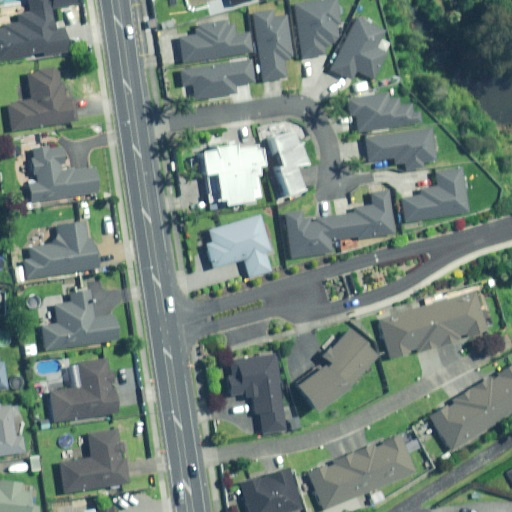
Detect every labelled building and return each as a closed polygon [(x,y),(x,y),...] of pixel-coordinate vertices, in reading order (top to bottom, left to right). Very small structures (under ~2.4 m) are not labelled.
[(0,65),(41,58),(61,55),(60,52),(56,28),(51,29),(45,0),(30,0),(24,1),(26,14),(0,18),(0,65)] [(322,50),(335,35),(334,26),(331,0),(318,0),(287,4),(294,61),(323,58),(322,50)] [(281,58),(291,57),(285,7),(247,11),(257,91),(281,88),(280,84),(287,83),(286,70),(283,70),(281,58)] [(379,32),(352,18),(325,71),(347,82),(351,72),(368,81),(382,53),(371,48),(379,32)] [(229,20),(194,26),(195,29),(189,29),(190,33),(186,34),(173,36),(178,65),(248,54),(245,31),(233,33),(232,29),(230,30),(229,23),(229,20)] [(250,84),(247,60),(175,70),(177,87),(187,85),(189,101),(232,95),(231,87),(250,84)] [(61,99),(56,67),(23,73),(26,97),(16,99),(16,103),(2,106),(7,132),(71,122),(67,98),(61,99)] [(386,100),(385,92),(346,98),(341,99),(344,119),(349,118),(351,134),(417,125),(415,111),(407,112),(405,103),(393,105),(392,99),(386,100)] [(398,171),(420,167),(420,164),(430,163),(425,129),(358,138),(363,166),(385,162),(386,166),(397,164),(398,171)] [(265,142),(275,166),(269,168),(280,197),(286,195),(301,189),(295,175),(293,176),(291,170),(305,165),(302,156),(299,157),(289,133),(265,142)] [(30,160),(27,160),(31,183),(22,185),(25,205),(36,203),(94,194),(90,169),(59,174),(56,159),(65,157),(63,143),(28,149),(30,160)] [(255,180),(250,181),(246,182),(245,177),(252,176),(250,169),(257,168),(254,148),(231,152),(230,146),(190,153),(194,177),(206,175),(208,187),(201,188),(204,204),(216,202),(217,208),(246,203),(246,200),(258,198),(255,180)] [(461,213),(454,169),(428,173),(431,187),(416,190),(417,196),(396,200),(400,223),(461,213)] [(330,255),(328,241),(351,238),(351,241),(390,236),(384,190),(365,193),(366,206),(351,208),(352,215),(299,221),(297,212),(297,211),(279,213),(285,260),(320,256),(330,255)] [(239,261),(244,279),(266,274),(261,253),(265,252),(255,216),(201,230),(204,242),(198,244),(205,270),(239,261)] [(82,238),(80,220),(51,224),(53,236),(45,237),(45,242),(24,245),(26,258),(19,259),(22,282),(93,271),(88,237),(82,238)] [(87,319),(83,290),(74,292),(65,293),(67,303),(50,305),(53,325),(36,328),(40,352),(112,341),(109,316),(87,319)] [(383,362),(480,333),(468,293),(371,322),(383,362)] [(310,416),(345,389),(372,358),(343,329),(314,359),(318,362),(287,386),(310,416)] [(220,363),(225,399),(238,397),(238,401),(247,400),(250,416),(254,416),(258,437),(282,433),(270,355),(220,363)] [(115,413),(114,412),(109,378),(107,368),(104,369),(103,360),(73,365),(76,388),(44,393),(49,424),(112,414),(115,413)] [(511,410),(511,371),(506,363),(424,419),(447,453),(511,410)] [(0,457),(23,453),(20,436),(11,438),(5,406),(0,406),(0,457)] [(123,476),(117,437),(114,437),(113,429),(81,434),(85,458),(55,463),(60,494),(124,484),(123,476)] [(317,511),(411,475),(396,436),(302,473),(317,511)] [(37,471),(35,457),(26,458),(27,472),(37,471)] [(294,511),(298,511),(286,469),(235,483),(243,511),(294,511)] [(35,496),(34,496),(26,495),(27,492),(21,492),(22,484),(0,481),(0,511),(33,511),(34,510),(35,496)] [(111,511),(110,499),(91,501),(92,511),(111,511)]
